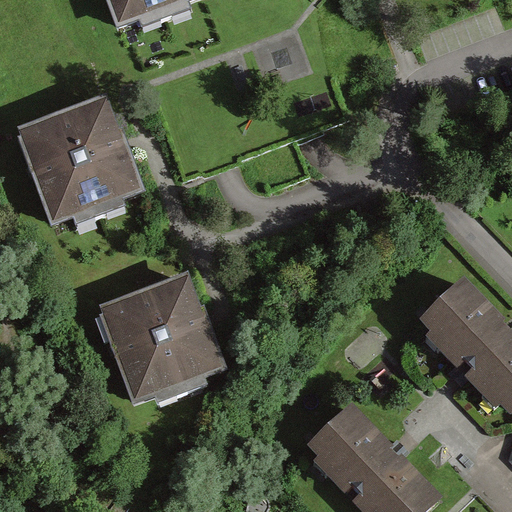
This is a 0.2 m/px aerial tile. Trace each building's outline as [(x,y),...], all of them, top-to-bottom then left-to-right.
[(214,0),(105,0),(119,34),(140,26),(143,35),(194,16),(191,10),(215,1),(214,0)] [(122,138),(116,140),(102,102),(15,134),(18,143),(15,144),(49,235),(70,228),(73,236),(124,217),(122,211),(146,202),(122,138)] [(200,314),(195,316),(180,277),(93,310),(96,319),(93,320),(127,411),(148,403),(152,412),(202,393),(200,387),(224,378),(200,314)] [(511,338),(511,339),(503,330),(506,327),(464,285),(421,328),(432,338),(427,343),(462,377),(497,413),(501,410),(511,421),(511,420),(511,338)] [(402,460),(398,464),(390,455),(393,452),(351,409),(306,452),(317,463),(312,467),(343,499),(348,494),(356,502),(352,507),(356,511),(432,511),(442,502),(402,460)]
